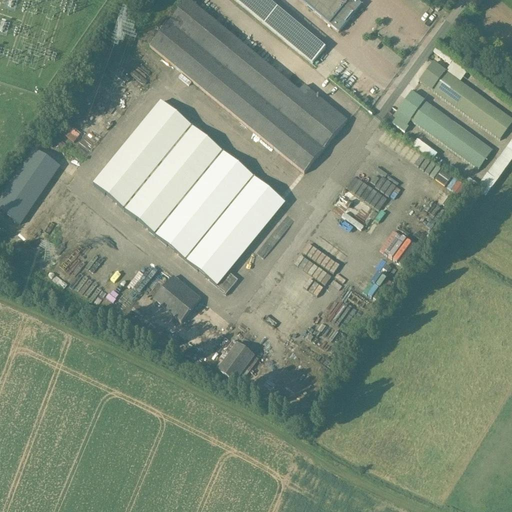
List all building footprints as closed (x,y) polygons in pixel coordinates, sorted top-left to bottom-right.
[(297,0),(338,34),(362,6),(354,0),(297,0)] [(150,49),(305,175),(348,123),(304,87),(299,93),(188,2),(150,49)] [(313,65),(327,49),(277,6),(269,15),(276,21),(273,24),(272,23),(267,20),(264,24),(313,65)] [(419,83),(499,143),(511,125),(511,122),(433,64),(419,83)] [(397,113),(477,173),(492,153),(411,94),(397,113)] [(237,282),(229,274),(285,206),(161,104),(93,186),(217,288),(226,296),(237,282)] [(393,124),(396,117),(389,114),(386,121),(393,124)] [(413,147),(434,161),(439,154),(418,140),(413,147)] [(488,199),(511,164),(511,140),(477,191),(488,199)] [(60,169),(35,151),(0,202),(0,212),(20,226),(60,169)] [(365,201),(361,204),(367,212),(372,209),(365,201)] [(386,262),(397,270),(411,249),(401,242),(386,262)] [(154,302),(182,325),(201,301),(174,278),(154,302)] [(217,373),(235,386),(255,359),(237,345),(217,373)]
